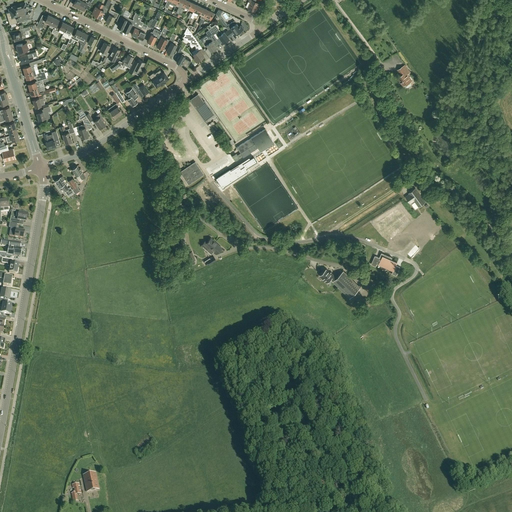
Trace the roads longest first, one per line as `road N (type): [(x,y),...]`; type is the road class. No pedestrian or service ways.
road 1 (unclassified): [(426,399),(396,339),(399,312),(391,296),(414,276),(412,263),(347,237),(261,237),(191,153)]
road 2 (tertiary): [(43,189),(0,436)]
road 3 (unclassified): [(312,259),(235,249),(167,191),(130,121)]
road 4 (residential): [(188,80),(39,0)]
road 5 (tertiary): [(39,167),(0,34)]
